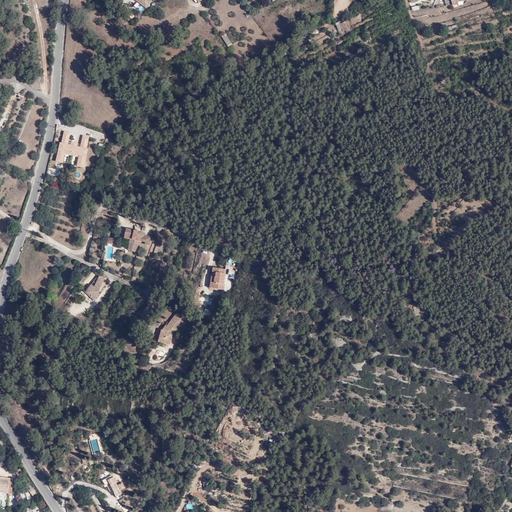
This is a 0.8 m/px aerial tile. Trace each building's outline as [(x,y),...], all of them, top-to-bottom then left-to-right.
[(142,13),(145,8),(139,4),(136,9),(142,13)] [(350,20),(342,23),(345,31),(346,31),(347,33),(352,31),(351,29),(353,28),(350,20)] [(226,33),(222,36),(229,46),(233,44),(226,33)] [(84,136),(81,147),(78,147),(72,145),(68,144),(70,133),(65,132),(62,143),(61,143),(57,162),(63,163),(65,154),(66,151),(80,155),(80,157),(78,166),(85,168),(88,149),(87,149),(89,138),(84,136)] [(146,242),(148,233),(146,233),(146,230),(127,225),(124,236),(131,238),(129,248),(137,250),(139,240),(146,242)] [(213,273),(211,273),(209,285),(223,287),(226,270),(224,270),(225,266),(214,265),(213,273)] [(96,285),(91,282),(88,287),(92,290),(89,293),(95,298),(104,285),(103,283),(104,281),(103,280),(104,276),(100,274),(96,285)] [(52,300),(49,297),(45,303),(50,307),(54,302),(52,300)] [(176,310),(170,320),(168,324),(167,326),(169,326),(168,330),(166,330),(162,328),(159,340),(171,343),(174,330),(176,331),(181,323),(179,322),(181,319),(183,321),(186,317),(176,310)] [(116,495),(124,491),(122,486),(119,488),(118,485),(120,483),(120,482),(121,482),(124,480),(119,471),(112,475),(111,473),(107,475),(109,478),(108,479),(116,495)] [(23,475),(19,478),(20,480),(21,480),(27,489),(31,487),(23,476),(23,475)] [(0,490),(8,492),(9,489),(13,489),(14,480),(1,478),(0,482),(0,481),(0,490)] [(27,489),(36,501),(39,499),(31,487),(27,489)] [(193,510),(196,503),(188,500),(186,508),(193,510)]
